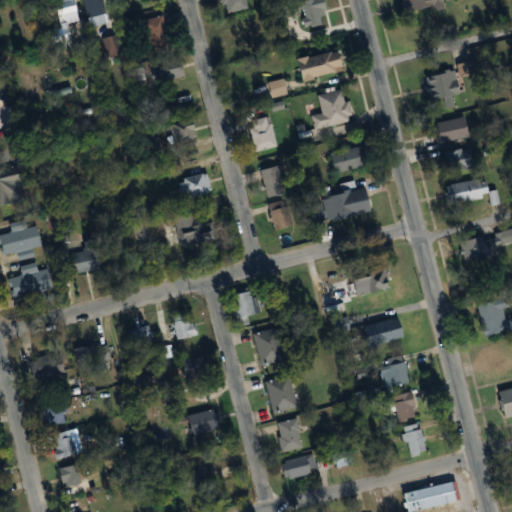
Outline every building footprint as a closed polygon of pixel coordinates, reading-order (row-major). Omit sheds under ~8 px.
[(81,21),(76,0),(57,0),(63,27),(54,29),(56,37),(72,34),(70,24),(81,21)] [(110,21),(104,0),(84,0),(92,26),(110,21)] [(223,0),(227,14),(250,7),(248,0),(223,0)] [(328,25),(325,0),(301,0),(304,27),(328,25)] [(442,6),(440,0),(395,0),(398,16),(442,6)] [(140,22),(150,54),(175,46),(165,15),(140,22)] [(347,72),(344,51),(300,57),(303,77),(347,72)] [(156,83),(187,77),(184,58),(152,64),(156,83)] [(443,97),(444,102),(458,99),(452,70),(420,77),(425,101),(443,97)] [(316,129),(354,121),(347,88),(320,94),(325,113),(313,116),(316,129)] [(172,123),(175,143),(200,138),(197,118),(172,123)] [(432,144),(465,138),(461,118),(428,124),(432,144)] [(280,145),(271,119),(249,126),(258,153),(280,145)] [(373,166),(369,146),(327,154),(331,175),(373,166)] [(466,171),(466,150),(440,150),(440,171),(466,171)] [(0,170),(0,208),(28,202),(19,165),(0,170)] [(261,170),(269,201),(290,195),(283,165),(261,170)] [(185,200),(214,191),(209,173),(180,181),(185,200)] [(498,204),(495,179),(441,185),(443,203),(486,198),(487,205),(498,204)] [(375,212),(370,187),(355,190),(354,183),(343,185),(345,193),(324,197),(329,221),(375,212)] [(269,204),(274,220),(292,214),(288,199),(269,204)] [(215,222),(200,225),(197,212),(176,217),(184,248),(219,239),(215,222)] [(11,223),(13,234),(3,235),(6,254),(32,250),(31,248),(43,246),(40,226),(28,228),(27,220),(11,223)] [(457,238),(459,258),(511,251),(511,235),(511,232),(457,238)] [(103,268),(98,248),(72,254),(76,274),(103,268)] [(22,266),(24,276),(9,279),(14,300),(55,290),(50,269),(40,271),(38,263),(22,266)] [(357,271),(361,295),(384,291),(383,287),(392,285),(389,265),(357,271)] [(240,320),(263,312),(254,287),(231,294),(240,320)] [(501,296),(473,302),(480,336),(508,330),(501,296)] [(178,341),(200,334),(192,311),(171,318),(178,341)] [(408,339),(404,318),(364,327),(368,347),(408,339)] [(135,345),(154,338),(150,325),(130,332),(135,345)] [(255,334),(262,367),(286,361),(279,328),(255,334)] [(79,374),(104,374),(104,347),(79,347),(79,374)] [(30,360),(34,380),(67,375),(63,354),(30,360)] [(185,377),(212,369),(207,355),(181,363),(185,377)] [(400,355),(379,368),(392,390),(413,377),(400,355)] [(291,375),(267,381),(274,413),(299,408),(291,375)] [(511,414),(511,387),(492,392),(497,418),(511,414)] [(419,418),(415,392),(394,396),(399,422),(419,418)] [(49,427),(71,423),(66,402),(45,407),(49,427)] [(190,415),(195,436),(223,429),(218,408),(190,415)] [(285,452),(305,448),(299,419),(279,423),(285,452)] [(429,453),(423,423),(404,427),(410,456),(429,453)] [(52,436),(57,459),(79,454),(73,432),(52,436)] [(317,471),(313,454),(283,462),(288,478),(317,471)] [(68,488),(84,484),(78,465),(62,469),(68,488)] [(234,465),(212,476),(217,486),(239,475),(234,465)] [(406,494),(410,511),(416,511),(461,501),(456,481),(406,494)]
